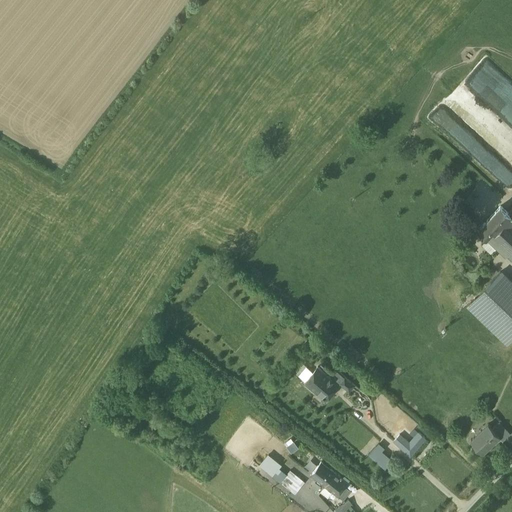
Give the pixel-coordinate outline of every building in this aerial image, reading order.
[(511,208),(508,213),(501,205),(478,229),(500,250),(502,248),(511,257),(511,208)] [(499,289),(511,301),(511,277),(503,269),(491,281),(499,289)] [(491,281),(481,292),(489,300),(499,289),(491,281)] [(511,301),(499,289),(489,300),(511,322),(511,301)] [(511,322),(489,300),(481,292),(467,306),(507,345),(511,339),(511,322)] [(334,380),(315,364),(304,377),(323,393),(334,380)] [(361,453),(375,438),(350,416),(336,431),(361,453)] [(510,433),(499,422),(492,428),(501,437),(500,437),(503,440),(510,433)] [(488,424),(471,440),(483,453),(500,437),(501,437),(492,428),(488,424)] [(400,432),(393,440),(411,456),(427,438),(419,430),(410,440),(400,432)] [(291,452),(299,447),(292,437),(284,442),(291,452)] [(374,459),(385,468),(393,458),(382,450),(374,459)] [(256,471),(260,467),(295,494),(305,481),(290,469),(287,473),(280,468),(283,464),(268,453),(260,464),(253,459),(248,466),(256,471)] [(322,462),(318,466),(316,464),(312,468),(315,470),(311,475),(325,486),(336,473),(322,462)] [(336,473),(325,486),(337,496),(339,494),(346,485),(348,483),(336,473)] [(346,485),(339,494),(344,498),(351,489),(346,485)] [(349,500),(335,508),(337,511),(341,511),(352,505),(349,500)]
